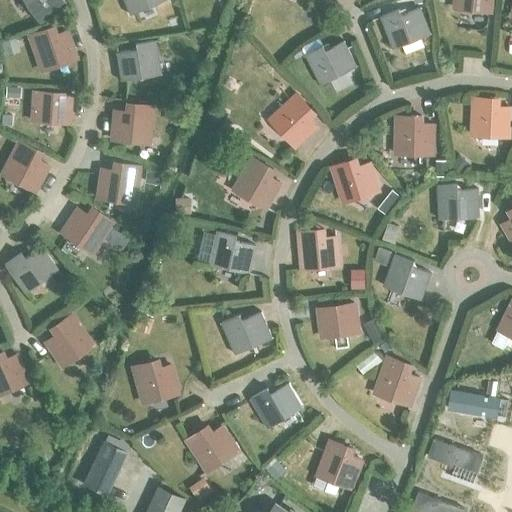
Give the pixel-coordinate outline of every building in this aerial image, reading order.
[(63,0),(22,0),(36,20),(64,1),(63,0)] [(123,0),(129,14),(161,0),(123,0)] [(455,0),(455,7),(491,11),(491,0),(455,0)] [(393,48),(430,33),(420,7),(399,15),(397,10),(381,16),(393,48)] [(41,69),(75,58),(66,31),(43,39),(40,31),(29,35),(41,69)] [(115,52),(120,80),(159,74),(154,40),(136,43),(137,49),(115,52)] [(321,84),(356,66),(343,41),(324,51),(321,46),(305,54),(321,84)] [(31,120),(67,122),(70,94),(33,91),(31,120)] [(270,119),(295,146),(316,126),(304,114),(310,109),(297,94),(270,119)] [(472,134),(508,136),(509,108),(485,106),(486,98),(474,98),(472,134)] [(111,139),(147,142),(151,106),(139,105),(138,113),(114,110),(111,139)] [(396,153),(432,153),(433,125),(409,124),(409,116),(397,116),(396,153)] [(1,173),(34,190),(47,165),(25,154),(29,147),(18,141),(1,173)] [(234,189),(265,207),(279,183),(259,171),(263,164),(252,158),(234,189)] [(369,163),(346,170),(344,163),(332,167),(343,201),(378,190),(369,163)] [(97,197),(133,202),(138,166),(126,164),(125,172),(101,169),(97,197)] [(477,189),(455,190),(455,184),(437,184),(439,218),(478,217),(477,189)] [(101,215),(96,222),(76,208),(61,232),(91,252),(111,222),(101,215)] [(511,218),(503,224),(511,240),(511,218)] [(336,236),(319,238),(318,230),(299,232),(302,268),(338,265),(336,236)] [(210,264),(249,272),(255,245),(233,240),(235,235),(217,231),(210,264)] [(24,292),(56,269),(40,246),(22,259),(19,254),(4,264),(24,292)] [(383,285),(421,299),(430,273),(410,265),(412,260),(395,253),(383,285)] [(511,302),(499,329),(511,335),(511,302)] [(318,308),(322,336),(358,332),(354,304),(318,308)] [(235,353),(272,337),(260,312),(240,321),(238,315),(222,322),(235,353)] [(45,341),(61,365),(91,344),(71,314),(61,321),(65,328),(45,341)] [(0,392),(27,380),(15,355),(0,361),(0,392)] [(375,392),(409,404),(419,377),(403,372),(406,363),(387,357),(375,392)] [(169,365),(146,371),(144,363),(132,366),(142,401),(177,392),(169,365)] [(464,400),(499,390),(496,378),(461,388),(464,400)] [(268,427),(302,407),(288,383),(269,394),(266,389),(251,398),(268,427)] [(511,384),(510,384),(495,422),(510,428),(511,421),(511,384)] [(207,470),(237,450),(222,426),(202,440),(197,433),(187,440),(207,470)] [(82,484),(104,494),(124,450),(103,440),(82,484)] [(317,474),(351,487),(361,460),(338,452),(341,444),(330,440),(317,474)] [(435,446),(421,479),(432,484),(447,451),(435,446)] [(489,489),(503,457),(491,452),(478,484),(489,489)] [(178,511),(187,495),(160,482),(146,511),(178,511)] [(402,511),(454,511),(410,494),(402,511)]
